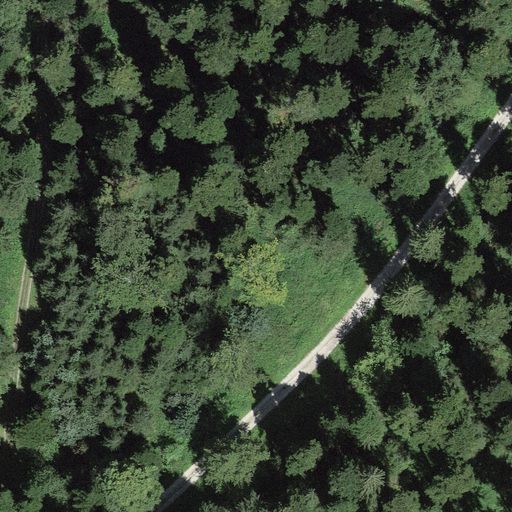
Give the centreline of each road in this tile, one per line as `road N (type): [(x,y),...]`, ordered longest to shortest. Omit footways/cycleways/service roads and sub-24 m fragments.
road 1 (track): [(145,511),(344,326),(511,100)]
road 2 (track): [(54,0),(36,76),(40,196),(19,332),(9,473),(14,511)]
